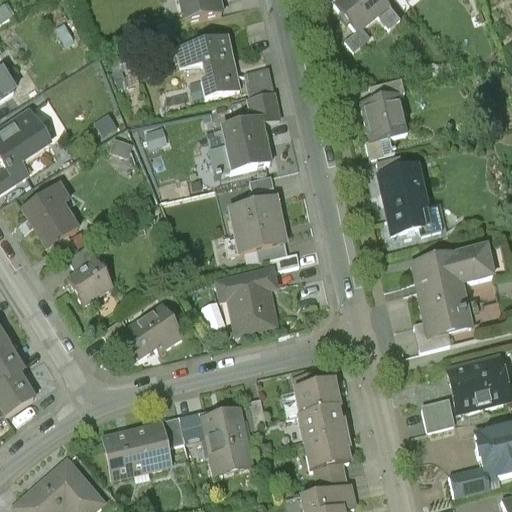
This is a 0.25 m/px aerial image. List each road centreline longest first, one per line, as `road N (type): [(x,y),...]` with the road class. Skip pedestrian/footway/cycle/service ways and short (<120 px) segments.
road 1 (residential): [(283,0),(366,332)]
road 2 (residential): [(366,332),(85,405)]
road 3 (residential): [(366,332),(409,511)]
road 4 (residential): [(85,405),(0,262)]
